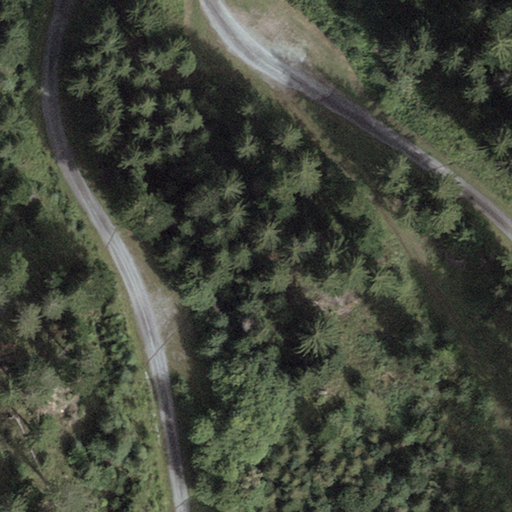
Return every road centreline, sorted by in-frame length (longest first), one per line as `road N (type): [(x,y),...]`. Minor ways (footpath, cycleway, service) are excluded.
road 1 (track): [(180,511),(92,0)]
road 2 (track): [(218,0),(272,63),(511,230)]
